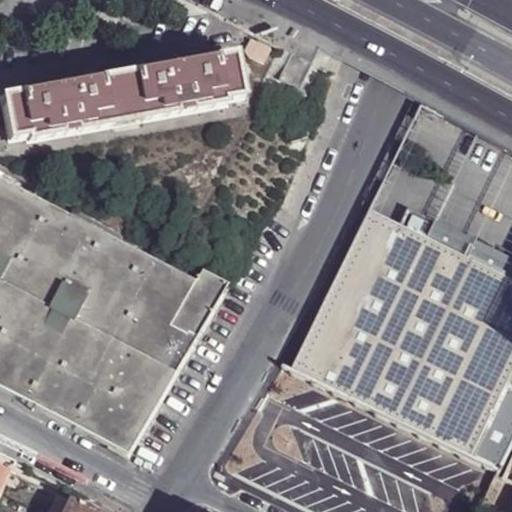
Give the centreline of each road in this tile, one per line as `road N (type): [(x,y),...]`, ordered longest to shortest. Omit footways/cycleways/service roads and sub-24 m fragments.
road 1 (tertiary): [(425,0),(290,293),(176,494)]
road 2 (secondary): [(291,0),(511,118)]
road 3 (residential): [(0,415),(137,491),(176,494)]
road 4 (secondary): [(511,68),(389,0)]
